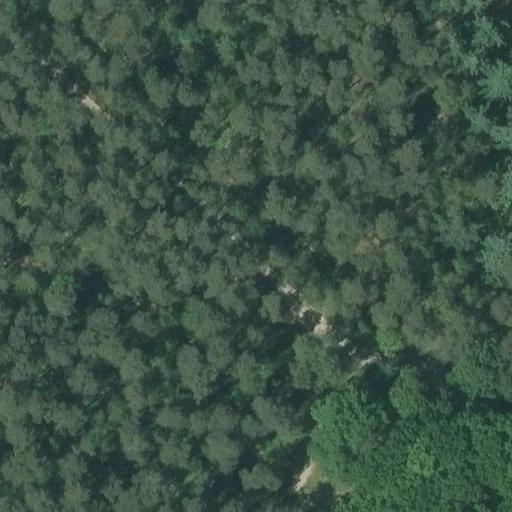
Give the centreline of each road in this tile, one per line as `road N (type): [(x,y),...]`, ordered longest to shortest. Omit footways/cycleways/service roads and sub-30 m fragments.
road 1 (unknown): [(0,22),(318,325),(511,425)]
road 2 (track): [(432,0),(436,397)]
road 3 (track): [(0,261),(350,360)]
road 4 (track): [(511,432),(350,360)]
road 5 (track): [(350,360),(268,511)]
